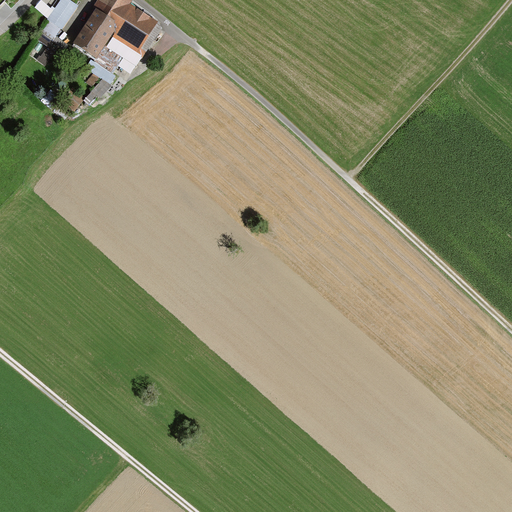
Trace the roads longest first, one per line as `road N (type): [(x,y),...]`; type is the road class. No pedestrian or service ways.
road 1 (track): [(192,45),(511,329)]
road 2 (track): [(0,354),(191,511)]
road 3 (track): [(347,179),(509,0)]
